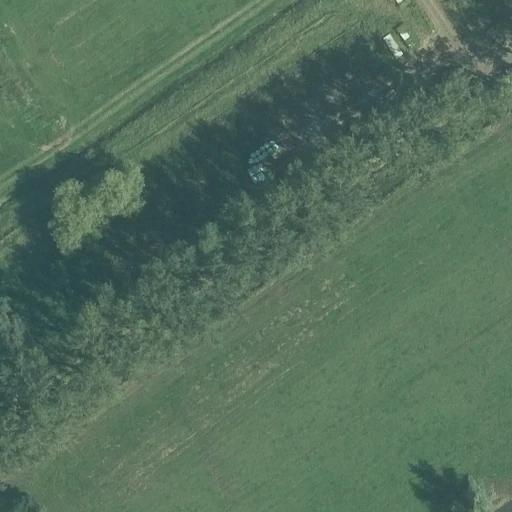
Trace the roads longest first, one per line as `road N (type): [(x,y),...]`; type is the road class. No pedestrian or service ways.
road 1 (track): [(0,187),(265,0)]
road 2 (track): [(422,0),(486,89),(511,71)]
